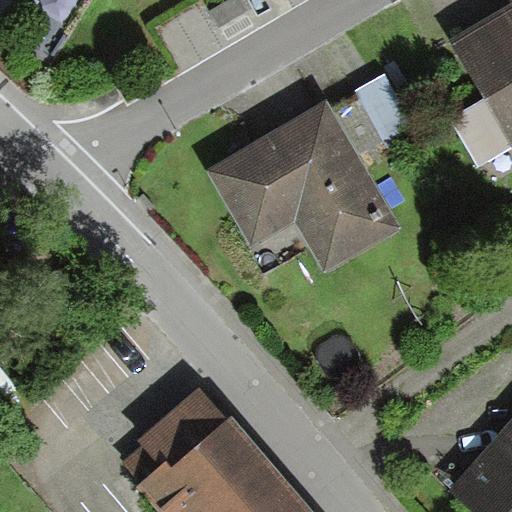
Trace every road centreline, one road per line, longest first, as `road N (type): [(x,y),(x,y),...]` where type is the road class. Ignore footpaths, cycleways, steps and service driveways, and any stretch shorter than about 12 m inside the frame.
road 1 (residential): [(354,511),(61,182)]
road 2 (residential): [(61,182),(145,119),(352,0)]
